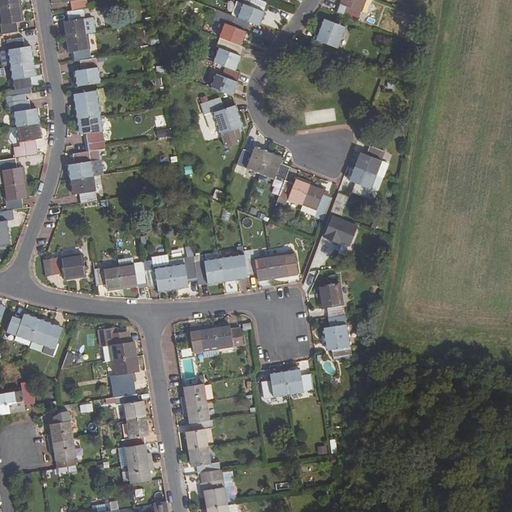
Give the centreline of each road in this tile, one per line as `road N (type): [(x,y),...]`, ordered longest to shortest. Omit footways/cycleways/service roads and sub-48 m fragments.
road 1 (track): [(450,0),(373,369),(332,511)]
road 2 (residential): [(14,288),(59,140),(42,0)]
road 3 (residential): [(328,151),(269,129),(255,103),(258,82),(315,0)]
road 4 (residential): [(149,312),(179,511)]
road 5 (residential): [(149,312),(251,303),(282,327)]
road 6 (residential): [(14,288),(149,312)]
road 7 (track): [(511,350),(380,335)]
